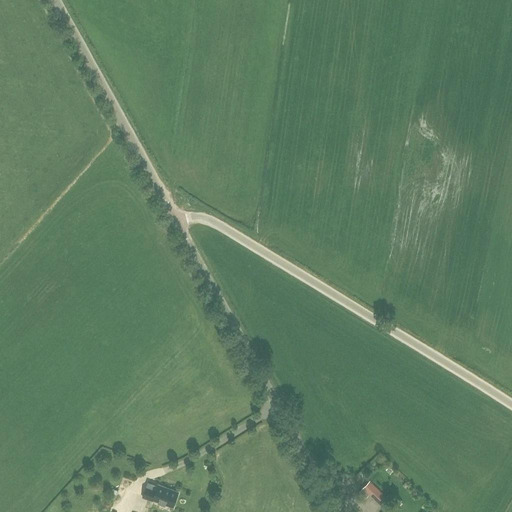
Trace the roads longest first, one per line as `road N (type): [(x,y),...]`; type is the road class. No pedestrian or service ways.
road 1 (unclassified): [(176,221),(201,217),(225,230),(511,409)]
road 2 (tertiary): [(336,511),(176,221)]
road 3 (tertiary): [(176,221),(54,0)]
